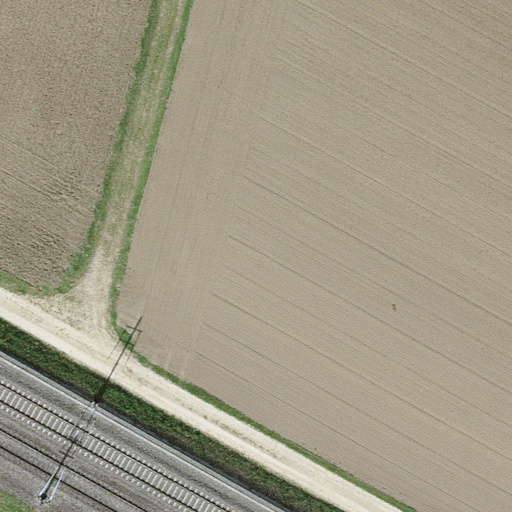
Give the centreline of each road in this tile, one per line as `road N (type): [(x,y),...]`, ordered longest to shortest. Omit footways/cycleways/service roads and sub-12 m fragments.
road 1 (track): [(377,511),(0,301)]
road 2 (track): [(82,346),(173,0)]
